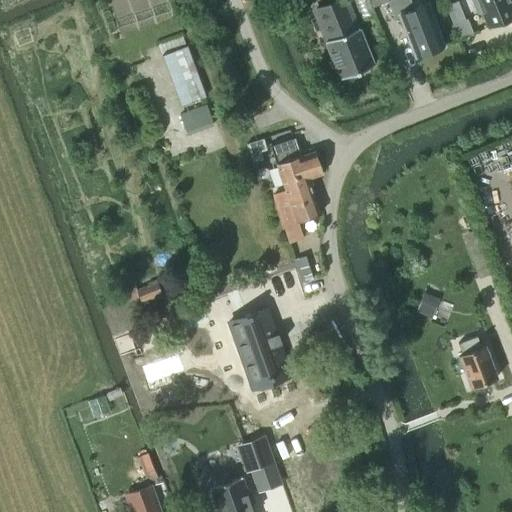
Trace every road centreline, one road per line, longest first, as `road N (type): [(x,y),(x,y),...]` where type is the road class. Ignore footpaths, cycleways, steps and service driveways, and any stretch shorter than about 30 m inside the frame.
road 1 (unclassified): [(347,154),(327,202),(326,257),(391,432),(401,511)]
road 2 (unclassified): [(235,0),(269,88),(347,154)]
road 3 (unclassified): [(511,78),(365,135),(347,154)]
